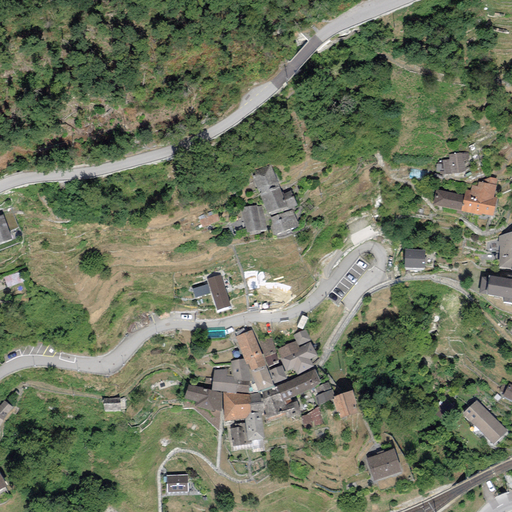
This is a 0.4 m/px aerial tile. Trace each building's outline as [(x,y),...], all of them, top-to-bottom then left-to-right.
[(449,159),(442,160),(444,174),(466,172),(464,161),(470,160),(469,152),(448,155),(449,159)] [(260,194),(279,187),(279,185),(270,165),(250,173),(259,193),(260,194)] [(428,170),(412,166),(409,176),(426,180),(428,170)] [(464,195),(461,211),(481,215),(482,214),(492,216),(497,198),(494,197),(497,185),(495,185),(480,182),(478,182),(478,186),(472,185),(470,190),(466,189),(464,195)] [(268,216),(297,206),(291,191),(282,195),(279,187),(260,194),(268,216)] [(461,211),(464,195),(436,189),(433,205),(461,211)] [(257,205),(242,207),(247,233),(267,230),(262,206),(257,207),(257,205)] [(3,214),(9,231),(18,228),(10,206),(1,210),(3,214)] [(293,209),(270,218),(276,234),(299,226),(293,209)] [(215,210),(198,216),(202,227),(219,221),(215,210)] [(3,214),(0,215),(0,243),(12,239),(9,231),(3,214)] [(499,268),(511,268),(511,231),(498,236),(498,246),(500,246),(499,268)] [(405,249),(404,268),(424,269),(425,250),(405,249)] [(20,272),(4,277),(7,287),(23,282),(20,272)] [(220,275),(207,279),(217,310),(231,305),(220,275)] [(511,306),(511,275),(507,275),(507,278),(489,275),(489,277),(482,277),(480,294),(503,297),(504,302),(511,303),(511,305),(511,306)] [(193,289),(195,298),(210,293),(207,285),(193,289)] [(296,341),(277,350),(281,358),(280,358),(286,371),(293,368),(296,375),(314,367),(311,360),(319,357),(306,328),(293,334),(296,341)] [(265,365),(252,330),(235,337),(244,358),(246,365),(249,364),(251,371),(265,365)] [(271,338),(259,341),(268,366),(279,363),(271,338)] [(448,339),(437,339),(438,349),(449,348),(448,339)] [(244,358),(231,362),(233,375),(233,377),(233,381),(237,381),(248,381),(254,381),(251,371),(249,364),(246,365),(244,358)] [(273,386),(265,365),(251,371),(254,381),(257,392),(273,386)] [(281,365),(269,370),(274,384),(286,379),(281,365)] [(228,369),(214,370),(213,379),(212,385),(211,390),(236,392),(237,381),(233,381),(233,377),(233,375),(227,374),(228,369)] [(320,382),(314,369),(297,378),(303,393),(312,388),(320,382)] [(277,388),(283,402),(284,401),(303,393),(297,378),(276,386),(277,388)] [(248,393),(248,381),(237,381),(236,392),(248,393)] [(511,402),(511,385),(509,384),(502,397),(511,402)] [(196,387),(189,385),(184,398),(196,402),(194,406),(214,412),(215,410),(221,412),(221,393),(210,392),(196,387)] [(283,402),(277,388),(262,394),(266,409),(264,410),(267,418),(285,412),(287,411),(285,406),(284,401),(283,402)] [(332,390),(314,397),(317,406),(332,399),(332,398),(335,397),(332,390)] [(340,418),(357,412),(354,404),(356,404),(352,391),(335,397),(332,398),(332,399),(336,413),(338,412),(340,418)] [(245,423),(248,441),(251,441),(264,439),(260,414),(263,413),(259,393),(249,395),(251,402),(249,403),(251,413),(244,419),(245,423)] [(226,422),(244,419),(251,413),(249,403),(251,402),(249,395),(223,394),(226,422)] [(120,398),(103,399),(104,411),(120,411),(120,398)] [(452,406),(442,398),(432,412),(442,420),(452,406)] [(0,426),(6,415),(13,407),(4,400),(0,405),(0,426)] [(476,400),(462,414),(493,445),(507,431),(476,400)] [(296,402),(285,406),(287,411),(285,412),(287,418),(300,413),(296,402)] [(318,407),(301,417),(305,429),(323,424),(318,407)] [(252,444),(251,441),(248,441),(245,423),(230,425),(233,446),(252,444)] [(394,449),(366,459),(374,482),(402,472),(394,449)] [(188,475),(167,475),(168,492),(188,492),(188,475)]
